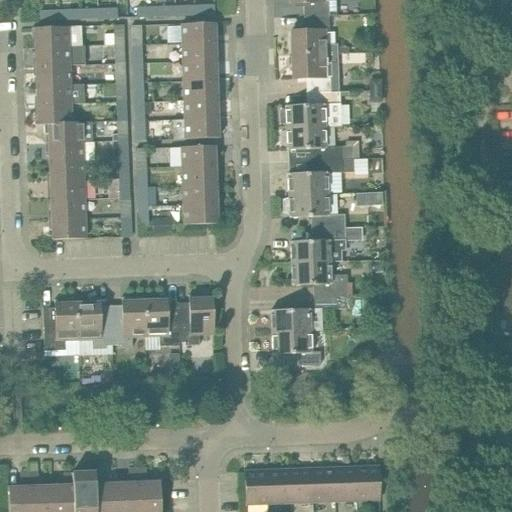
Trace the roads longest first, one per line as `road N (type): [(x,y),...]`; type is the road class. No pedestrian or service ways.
road 1 (residential): [(235,437),(349,434),(393,416),(511,411)]
road 2 (residential): [(229,273),(253,222),(247,76),(255,0)]
road 3 (residential): [(0,49),(11,245),(21,268)]
road 4 (residential): [(229,273),(200,264),(21,268)]
road 5 (residential): [(0,445),(205,438)]
road 6 (residential): [(235,437),(229,273)]
